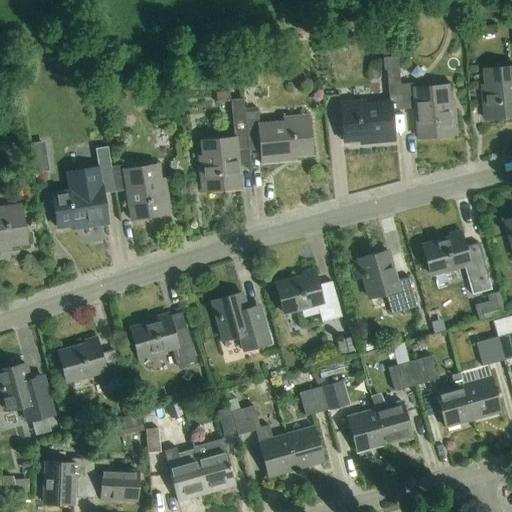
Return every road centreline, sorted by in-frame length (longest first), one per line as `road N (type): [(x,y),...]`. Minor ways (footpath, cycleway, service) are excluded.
road 1 (residential): [(0,325),(309,225),(511,171)]
road 2 (residential): [(478,473),(345,511)]
